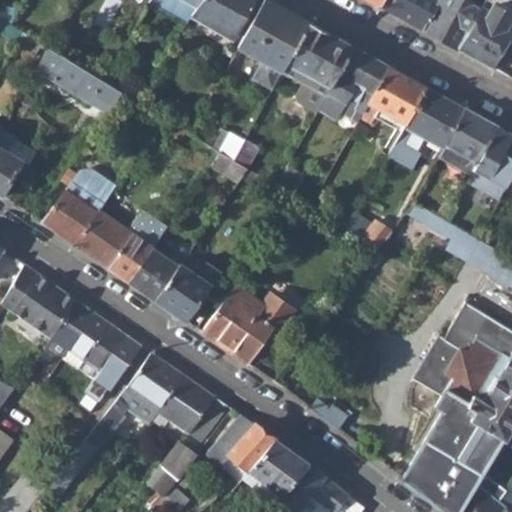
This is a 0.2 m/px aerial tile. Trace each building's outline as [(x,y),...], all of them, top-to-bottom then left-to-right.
[(146,0),(146,2),(183,22),(189,14),(196,4),(198,0),(146,0)] [(198,0),(196,4),(189,14),(232,37),(252,0),(198,0)] [(272,86),(281,69),(308,21),(270,0),(263,0),(238,45),(262,58),(252,76),(272,86)] [(382,0),(380,4),(422,27),(437,0),(382,0)] [(437,0),(422,27),(459,48),(483,7),(470,0),(437,0)] [(459,48),(495,67),(511,38),(511,0),(486,0),(483,7),(459,48)] [(0,4),(0,17),(8,22),(18,4),(12,1),(9,6),(2,2),(0,4)] [(299,79),(326,93),(327,91),(353,45),(308,21),(281,69),(272,86),(281,90),(291,75),(299,79)] [(13,42),(31,52),(38,40),(20,29),(13,42)] [(32,69),(103,108),(116,88),(45,45),(32,69)] [(341,109),(357,118),(359,115),(363,108),(387,65),(353,45),(327,91),(326,93),(318,106),(338,117),(341,109)] [(384,146),(390,149),(403,125),(425,86),(387,65),(363,108),(359,115),(369,120),(376,107),(395,117),(392,125),(394,126),(384,146)] [(295,98),(317,109),(318,106),(326,93),(299,79),(292,90),(295,98)] [(425,86),(403,125),(390,149),(387,154),(410,167),(426,137),(444,146),(446,143),(466,108),(425,86)] [(16,97),(27,103),(29,97),(20,91),(16,97)] [(466,108),(446,143),(476,160),(495,125),(466,108)] [(345,141),(352,145),(361,128),(354,124),(345,141)] [(476,160),(474,163),(501,177),(508,164),(503,161),(511,144),(511,133),(495,125),(476,160)] [(217,148),(231,157),(242,139),(226,131),(217,148)] [(231,157),(245,165),(257,144),(244,136),(242,139),(231,157)] [(474,163),(476,160),(446,143),(444,146),(439,155),(470,171),(474,163)] [(0,193),(20,157),(0,145),(0,193)] [(207,162),(236,179),(239,175),(245,165),(231,157),(217,148),(207,162)] [(275,183),(292,193),(303,173),(286,163),(275,183)] [(239,175),(249,181),(255,171),(245,165),(239,175)] [(69,183),(44,221),(76,244),(99,208),(102,203),(115,184),(89,166),(79,168),(76,173),(69,183)] [(59,177),(69,183),(76,173),(66,166),(59,177)] [(402,478),(445,511),(486,511),(507,487),(486,469),(505,436),(508,438),(511,431),(511,258),(414,202),(406,212),(451,238),(445,251),(503,282),(511,287),(511,328),(483,312),(485,308),(470,300),(469,302),(465,301),(444,336),(439,334),(414,376),(439,395),(434,406),(439,410),(402,478)] [(334,219),(346,226),(354,212),(341,205),(334,219)] [(76,244),(128,280),(152,244),(99,208),(76,244)] [(346,226),(380,246),(392,230),(374,219),(372,222),(354,212),(346,226)] [(128,280),(156,299),(179,265),(167,258),(174,247),(157,236),(152,244),(128,280)] [(156,299),(185,320),(212,281),(180,263),(179,265),(156,299)] [(2,305),(51,338),(78,301),(24,264),(2,305)] [(201,331),(245,362),(270,326),(278,331),(290,313),(282,307),(282,301),(276,299),(271,300),(264,296),(261,302),(234,285),(201,331)] [(59,342),(117,382),(142,346),(78,301),(51,338),(26,373),(37,379),(54,354),(52,353),(59,342)] [(95,423),(111,434),(125,417),(121,415),(127,407),(148,421),(156,411),(183,375),(151,353),(95,423)] [(156,411),(199,440),(225,404),(183,375),(156,411)] [(309,407),(338,429),(348,415),(333,403),(330,407),(316,397),(309,407)] [(229,485),(234,488),(239,483),(275,439),(239,414),(211,449),(237,467),(232,478),(234,480),(229,485)] [(0,454),(11,438),(0,430),(0,454)] [(273,508),(281,500),(308,462),(275,439),(239,483),(273,508)] [(158,492),(163,496),(176,482),(197,454),(180,442),(162,466),(171,475),(158,492)] [(76,446),(46,485),(70,504),(101,466),(76,446)] [(308,462),(281,500),(295,511),(296,511),(358,511),(364,506),(308,462)] [(0,511),(24,511),(46,485),(27,470),(0,503),(0,511)] [(511,511),(511,510),(508,507),(511,502),(511,480),(507,487),(486,511),(511,511)]
